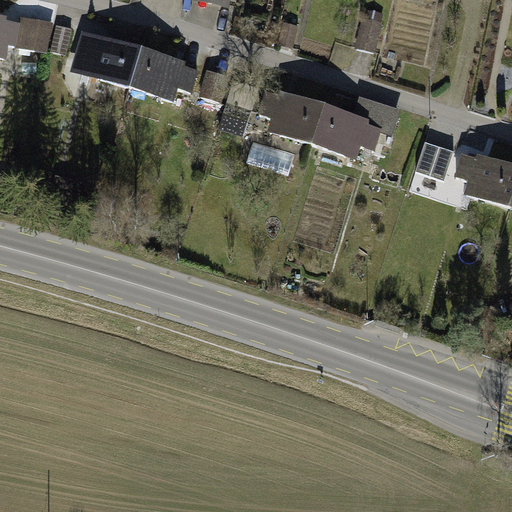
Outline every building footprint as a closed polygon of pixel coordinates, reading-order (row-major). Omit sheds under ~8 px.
[(233,0),(197,0),(197,5),(231,11),(233,0)] [(371,14),(360,48),(378,54),(388,19),(371,14)] [(21,26),(0,22),(0,65),(2,66),(4,50),(44,57),(49,26),(21,22),(21,26)] [(198,77),(82,40),(69,79),(174,112),(179,97),(191,97),(198,77)] [(376,158),(384,131),(264,95),(256,122),(268,126),(264,139),(354,166),(358,152),(376,158)] [(511,214),(511,170),(463,156),(455,182),(466,185),(462,200),(511,214)]
